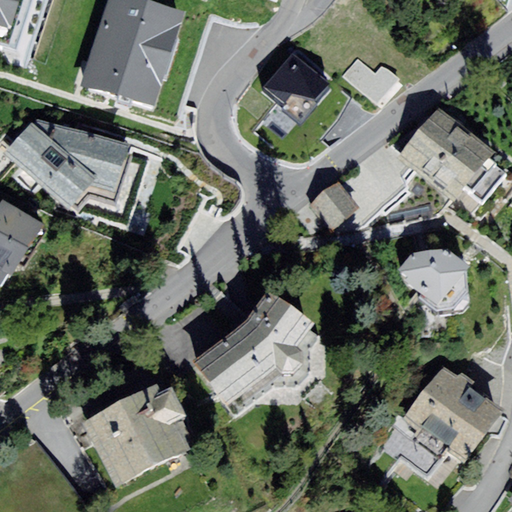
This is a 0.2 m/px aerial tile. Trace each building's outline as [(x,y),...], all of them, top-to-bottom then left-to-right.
[(25,0),(0,0),(0,36),(12,41),(25,0)] [(186,22),(116,0),(108,0),(78,91),(155,116),(186,22)] [(289,51),(254,92),(298,129),(333,89),(289,51)] [(376,76),(358,61),(344,78),(377,106),(397,83),(381,69),(376,76)] [(440,115),(399,157),(448,204),(489,161),(440,115)] [(108,130),(103,153),(94,151),(86,185),(95,187),(87,222),(135,233),(156,141),(108,130)] [(334,185),(310,203),(329,230),(353,212),(334,185)] [(0,204),(0,282),(35,226),(0,204)] [(410,256),(397,270),(414,302),(430,317),(450,316),(463,302),(461,270),(447,253),(410,256)] [(221,406),(266,371),(272,378),(283,377),(293,368),(293,356),(288,349),(304,324),(261,297),(245,322),(189,367),(221,406)] [(504,422),(444,374),(402,425),(462,473),(504,422)] [(175,418),(161,393),(152,398),(147,388),(76,428),(109,488),(180,449),(166,423),(175,418)] [(83,511),(28,436),(18,443),(10,433),(0,441),(0,511),(83,511)]
